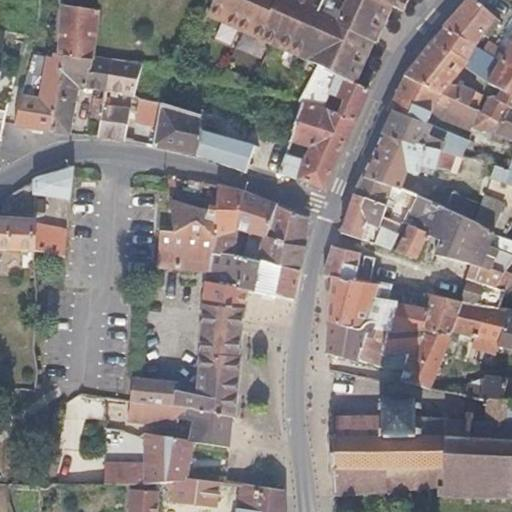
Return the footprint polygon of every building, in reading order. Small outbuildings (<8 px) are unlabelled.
[(215,0),(208,17),(212,18),(322,67),(356,82),(374,40),(377,41),(393,5),(381,0),(215,0)] [(404,9),(408,0),(381,0),(393,5),(404,9)] [(475,47),(497,18),(474,0),(468,0),(443,29),(475,47)] [(93,56),(101,10),(62,5),(60,54),(68,55),(92,58),(93,56)] [(466,70),(470,62),(467,58),(475,47),(443,29),(404,78),(477,109),(483,94),(465,87),(455,88),(466,70)] [(511,45),(503,64),(511,68),(511,45)] [(492,86),(503,64),(475,47),(467,58),(470,62),(466,70),(492,86)] [(53,137),(68,55),(60,54),(56,55),(55,58),(35,54),(14,126),(53,137)] [(106,92),(113,62),(93,56),(92,58),(68,55),(53,137),(70,138),(78,89),(106,92)] [(135,96),(142,68),(113,62),(106,92),(135,96)] [(511,108),(511,68),(503,64),(492,86),(500,90),(489,115),(501,120),(508,106),(511,108)] [(306,163),(286,156),(277,174),(325,189),(348,137),(371,88),(356,82),(322,67),(302,104),(292,141),(294,143),(311,149),(306,163)] [(427,142),(432,127),(426,124),(430,114),(468,130),(477,109),(404,78),(395,100),(387,123),(380,137),(457,157),(463,159),(468,142),(447,133),(442,147),(427,142)] [(292,141),(302,104),(256,92),(255,99),(257,103),(266,105),(261,119),(275,124),(272,133),(292,141)] [(101,120),(104,106),(105,101),(97,99),(93,118),(101,120)] [(254,146),(205,130),(200,122),(201,116),(160,105),(152,146),(191,154),(224,164),(247,173),(247,168),(254,146)] [(125,139),(132,110),(104,106),(101,120),(98,138),(125,142),(125,139)] [(511,108),(508,106),(501,120),(489,115),(477,109),(468,130),(495,135),(511,140),(511,108)] [(452,176),(457,157),(380,137),(367,166),(361,178),(393,189),(402,192),(407,176),(418,177),(420,169),(452,176)] [(511,186),(511,160),(508,170),(498,168),(495,182),(511,186)] [(67,202),(71,169),(32,181),(32,196),(67,202)] [(387,208),(393,189),(361,178),(353,197),(387,208)] [(236,230),(244,193),(221,188),(217,201),(213,201),(210,212),(173,213),(175,234),(197,224),(216,236),(236,230)] [(265,238),(275,204),(244,193),(236,230),(251,235),(262,237),(265,238)] [(471,221),(477,205),(452,194),(446,210),(453,213),(471,221)] [(379,229),(387,208),(353,197),(341,235),(363,242),(369,226),(379,229)] [(440,246),(453,213),(446,210),(416,197),(407,221),(415,224),(413,231),(408,229),(397,255),(417,265),(428,241),(440,246)] [(304,247),(309,217),(275,204),(265,238),(304,247)] [(511,280),(511,271),(509,268),(511,261),(511,254),(491,247),(494,237),(471,221),(453,213),(440,246),(436,257),(472,268),(482,271),(477,287),(506,293),(508,287),(511,280)] [(62,259),(65,230),(36,226),(36,224),(0,220),(0,252),(29,255),(31,251),(62,259)] [(213,254),(216,236),(197,224),(175,234),(159,233),(158,267),(194,271),(207,272),(210,254),(213,254)] [(394,254),(400,236),(379,229),(373,245),(394,254)] [(230,256),(236,230),(216,236),(213,254),(222,256),(230,256)] [(299,271),(304,247),(265,238),(262,237),(258,262),(299,271)] [(431,314),(390,307),(393,292),(359,283),(362,257),(333,248),(329,248),(327,278),(334,279),(330,323),(360,329),(365,326),(369,326),(374,327),(376,332),(391,333),(411,332),(424,332),(451,340),(464,306),(460,304),(434,300),(431,314)] [(296,301),(299,271),(258,262),(230,256),(222,256),(213,254),(210,254),(207,272),(205,304),(248,308),(250,293),(296,301)] [(477,287),(482,271),(472,268),(467,284),(477,287)] [(500,312),(505,296),(501,297),(467,288),(460,304),(464,306),(485,309),(500,312)] [(245,328),(248,308),(205,304),(202,324),(202,329),(244,332),(245,328)] [(476,340),(485,309),(464,306),(451,340),(449,345),(458,348),(462,336),(467,338),(476,340)] [(498,345),(508,313),(500,312),(485,309),(476,340),(498,345)] [(511,348),(511,313),(508,313),(498,345),(511,348)] [(359,362),(366,339),(374,334),(376,332),(374,327),(369,326),(365,326),(360,329),(330,323),(327,354),(357,363),(359,362)] [(242,356),(244,332),(202,329),(199,354),(242,356)] [(406,371),(424,332),(411,332),(391,333),(376,332),(374,334),(366,339),(359,362),(381,369),(396,369),(406,371)] [(430,389),(449,345),(451,340),(424,332),(406,371),(402,383),(430,389)] [(240,371),(242,356),(199,354),(199,370),(240,371)] [(236,410),(240,371),(199,370),(197,392),(180,390),(177,396),(176,404),(192,406),(234,416),(236,410)] [(177,396),(180,390),(182,382),(162,380),(133,375),(132,387),(133,395),(131,400),(176,404),(177,396)] [(511,405),(511,380),(486,378),(480,402),(486,403),(511,406),(511,405)] [(511,405),(511,406),(486,403),(485,424),(473,422),(473,415),(468,414),(467,422),(450,421),(450,413),(443,413),(442,420),(419,419),(418,416),(418,410),(423,410),(422,404),(416,402),(417,398),(410,398),(409,403),(399,404),(395,402),(394,398),(389,398),(388,402),(385,403),(385,410),(388,414),(370,414),(370,410),(365,410),(365,415),(355,415),(354,411),(350,410),(349,415),(337,414),(337,411),(330,409),(331,435),(329,437),(329,443),(332,444),(333,469),(329,469),(330,475),(333,477),(333,498),(364,494),(365,501),(373,499),(373,494),(388,492),(390,499),(398,498),(398,492),(416,490),(418,497),(425,496),(425,490),(440,488),(440,498),(454,498),(468,499),(469,505),(475,505),(475,499),(486,500),(487,506),(494,506),(494,500),(503,501),(504,506),(509,506),(510,501),(511,500),(511,405)] [(232,426),(234,416),(192,406),(176,404),(131,400),(128,422),(190,432),(231,438),(232,426)] [(230,447),(231,438),(190,432),(188,440),(192,440),(193,442),(230,447)] [(187,480),(193,442),(192,440),(188,440),(147,434),(143,471),(103,467),(101,487),(140,489),(173,483),(187,480)] [(215,505),(217,480),(187,480),(173,483),(172,501),(209,508),(215,505)] [(285,511),(285,510),(284,491),(240,482),(236,511),(285,511)] [(159,511),(160,495),(133,493),(131,511),(159,511)]
